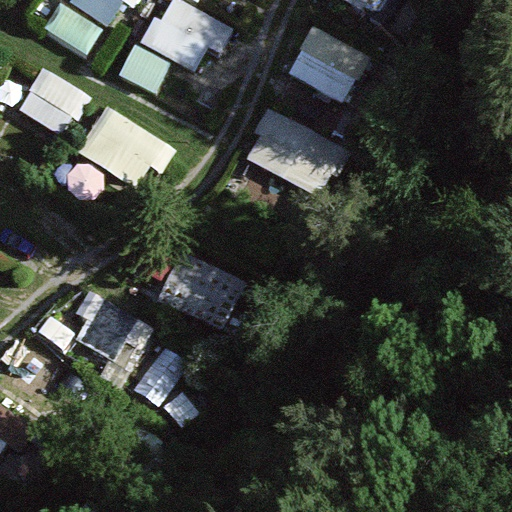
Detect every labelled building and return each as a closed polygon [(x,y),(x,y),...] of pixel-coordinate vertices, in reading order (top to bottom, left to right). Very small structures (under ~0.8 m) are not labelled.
[(69,0),(50,37),(98,62),(131,0),(69,0)] [(333,0),(374,14),(378,0),(333,0)] [(161,96),(170,70),(207,82),(226,24),(159,2),(131,86),(161,96)] [(314,34),(276,110),(334,139),(372,62),(314,34)] [(40,77),(24,120),(75,139),(91,96),(40,77)] [(111,112),(82,158),(147,198),(175,152),(111,112)] [(339,194),(346,136),(259,126),(252,183),(339,194)] [(89,304),(78,355),(140,368),(150,317),(89,304)]
